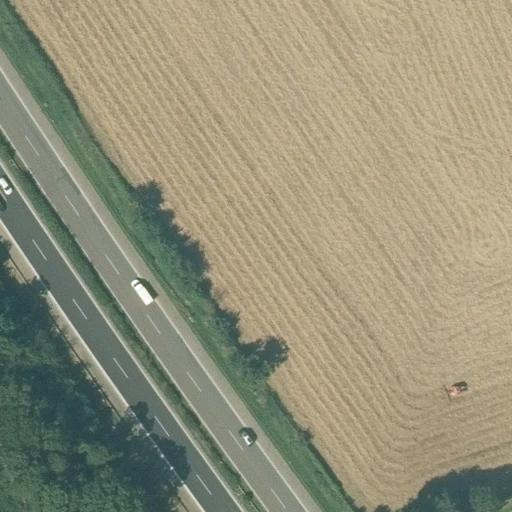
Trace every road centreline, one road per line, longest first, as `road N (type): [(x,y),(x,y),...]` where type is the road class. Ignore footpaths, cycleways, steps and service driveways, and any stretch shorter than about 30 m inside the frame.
road 1 (motorway): [(295,511),(0,91)]
road 2 (motorway): [(0,197),(217,511)]
